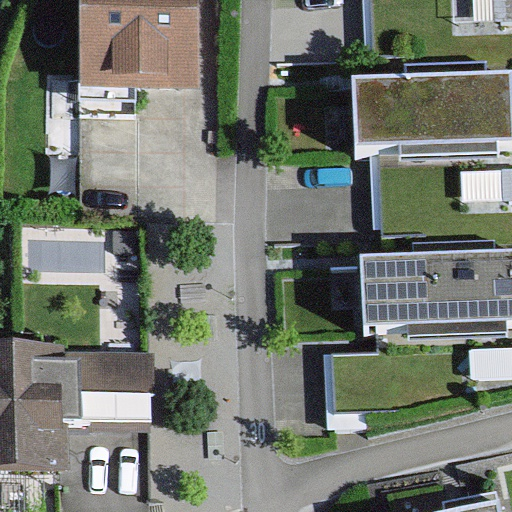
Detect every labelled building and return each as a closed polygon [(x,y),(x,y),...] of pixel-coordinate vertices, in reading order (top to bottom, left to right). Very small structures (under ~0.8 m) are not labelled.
[(191,0),(84,0),(86,107),(193,106),(191,0)] [(511,156),(511,84),(374,96),(380,168),(511,156)] [(392,351),(511,340),(511,267),(386,278),(392,351)] [(161,359),(0,361),(0,477),(84,477),(83,412),(162,411),(161,359)] [(364,417),(335,418),(336,433),(365,432),(364,417)]
